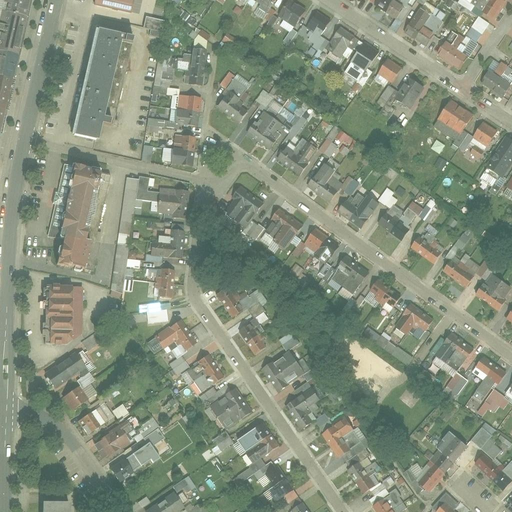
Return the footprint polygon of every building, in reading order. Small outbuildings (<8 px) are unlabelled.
[(0,120),(30,0),(2,0),(0,11),(0,120)] [(93,0),(93,1),(93,5),(94,10),(130,18),(133,0),(93,0)] [(279,0),(257,0),(255,3),(270,14),(279,0)] [(306,13),(288,0),(285,0),(275,14),(295,29),(306,13)] [(395,0),(395,1),(392,0),(380,0),(377,8),(403,18),(407,8),(401,6),(403,0),(395,0)] [(507,0),(489,0),(483,9),(494,18),(507,0)] [(426,2),(422,8),(432,15),(436,9),(426,2)] [(148,38),(159,40),(165,9),(154,7),(152,19),(145,18),(143,29),(150,30),(148,38)] [(432,16),(421,9),(406,32),(426,46),(432,36),(423,30),(432,16)] [(338,23),(321,10),(308,27),(325,40),(338,23)] [(272,28),(277,18),(271,15),(267,26),(272,28)] [(394,22),(390,29),(395,32),(399,25),(394,22)] [(361,39),(343,25),(325,47),(338,58),(347,48),(351,51),(361,39)] [(100,124),(113,127),(133,38),(98,30),(74,136),(96,141),(100,124)] [(201,31),(193,42),(202,48),(210,37),(201,31)] [(455,35),(442,53),(461,67),(467,59),(455,51),(463,40),(455,35)] [(367,71),(381,51),(366,40),(352,60),(367,71)] [(203,86),(205,49),(190,48),(188,85),(203,86)] [(394,84),(406,67),(392,56),(379,72),(394,84)] [(508,82),(484,66),(476,78),(500,94),(508,82)] [(412,75),(397,95),(412,106),(427,87),(412,75)] [(199,125),(200,95),(185,94),(184,124),(199,125)] [(251,111),(231,96),(221,108),(242,123),(251,111)] [(477,116),(460,104),(440,132),(457,144),(477,116)] [(287,127),(265,110),(249,130),(271,147),(287,127)] [(496,130),(481,124),(474,142),(489,148),(496,130)] [(331,144),(340,131),(335,127),(318,151),(329,159),(337,148),(331,144)] [(194,164),(194,137),(179,136),(178,164),(194,164)] [(511,153),(511,143),(505,139),(495,159),(506,165),(511,153)] [(440,155),(445,146),(436,141),(431,149),(440,155)] [(300,174),(317,149),(308,142),(299,154),(288,146),(278,159),(300,174)] [(143,146),(141,161),(150,162),(152,147),(143,146)] [(100,243),(95,242),(110,177),(65,165),(59,194),(55,193),(53,205),(56,206),(49,238),(62,239),(57,265),(93,271),(100,243)] [(337,173),(326,165),(310,186),(331,202),(346,183),(335,175),(337,173)] [(126,179),(110,291),(122,292),(137,181),(126,179)] [(380,206),(356,187),(339,208),(364,227),(380,206)] [(187,220),(189,190),(160,188),(158,218),(187,220)] [(245,230),(261,207),(239,192),(223,214),(245,230)] [(431,211),(436,203),(430,200),(418,218),(429,225),(436,213),(431,211)] [(305,226),(281,209),(263,234),(286,251),(305,226)] [(410,225),(390,211),(381,224),(401,238),(410,225)] [(184,231),(171,229),(169,245),(146,242),(144,254),(181,258),(184,231)] [(455,246),(461,251),(471,236),(465,231),(455,246)] [(329,260),(338,249),(316,232),(307,244),(329,260)] [(443,249),(423,236),(415,248),(435,262),(443,249)] [(370,273),(345,255),(336,267),(361,285),(370,273)] [(478,274),(454,258),(445,271),(469,287),(478,274)] [(302,274),(304,270),(294,264),(286,279),(303,288),(308,278),(302,274)] [(174,299),(176,269),(161,267),(159,298),(174,299)] [(502,310),(511,294),(511,283),(498,274),(482,297),(502,310)] [(393,308),(402,296),(380,279),(371,291),(393,308)] [(245,310),(227,285),(214,294),(232,319),(245,310)] [(67,345),(80,335),(81,288),(46,288),(46,345),(67,345)] [(147,323),(167,322),(166,309),(169,309),(169,303),(138,304),(139,313),(146,312),(147,323)] [(430,323),(410,309),(397,327),(407,334),(415,322),(426,329),(430,323)] [(198,345),(181,321),(168,330),(185,354),(198,345)] [(270,345),(253,321),(239,331),(256,355),(270,345)] [(408,365),(413,358),(388,342),(391,338),(383,333),(380,336),(367,328),(362,335),(408,365)] [(475,350),(452,333),(435,356),(457,373),(475,350)] [(306,374),(287,349),(260,369),(279,394),(306,374)] [(87,369),(76,354),(49,375),(59,389),(87,369)] [(220,378),(205,357),(185,372),(200,392),(220,378)] [(507,375),(483,358),(476,369),(488,377),(477,391),(485,398),(497,383),(499,385),(507,375)] [(432,383),(436,378),(423,370),(420,375),(432,383)] [(89,400),(78,386),(64,398),(76,411),(89,400)] [(210,396),(216,392),(213,387),(199,397),(205,406),(213,401),(210,396)] [(322,398),(314,387),(287,407),(303,430),(316,421),(307,409),(322,398)] [(255,413),(238,389),(214,407),(231,431),(255,413)] [(111,411),(115,418),(126,412),(122,404),(111,411)] [(80,419),(91,435),(106,424),(96,408),(80,419)] [(356,430),(350,419),(327,432),(341,458),(351,452),(343,438),(356,430)] [(263,424),(251,434),(267,456),(280,447),(263,424)] [(134,440),(125,425),(99,442),(108,456),(134,440)] [(155,462),(160,458),(153,447),(164,440),(157,430),(144,439),(148,445),(142,448),(133,455),(141,467),(153,459),(155,462)] [(226,431),(212,440),(216,446),(211,449),(215,456),(234,443),(226,431)] [(432,489),(465,449),(452,438),(419,479),(432,489)] [(511,479),(511,476),(482,449),(471,460),(503,490),(511,479)] [(133,471),(141,467),(133,455),(126,460),(133,471)] [(135,478),(137,476),(133,471),(125,459),(113,468),(124,483),(133,476),(135,478)] [(356,464),(347,471),(358,486),(364,493),(371,488),(380,500),(373,505),(377,511),(399,511),(396,506),(404,500),(397,491),(391,495),(382,483),(380,485),(368,469),(363,473),(356,464)] [(295,491),(277,466),(265,474),(283,499),(295,491)] [(174,511),(185,505),(175,489),(143,511),(174,511)] [(137,502),(140,507),(149,502),(146,497),(137,502)] [(462,511),(449,499),(436,511),(462,511)]
